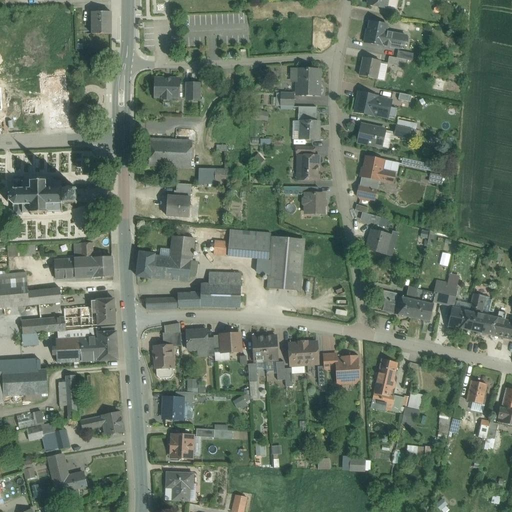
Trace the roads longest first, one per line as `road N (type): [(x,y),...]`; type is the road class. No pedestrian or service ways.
road 1 (residential): [(339,57),(336,149),(367,333)]
road 2 (residential): [(130,319),(265,318),(367,333)]
road 3 (residential): [(126,64),(339,57)]
road 4 (secondary): [(141,511),(130,319)]
road 5 (secondary): [(130,319),(123,138)]
road 6 (residential): [(367,333),(511,369)]
road 7 (residential): [(123,138),(0,143)]
